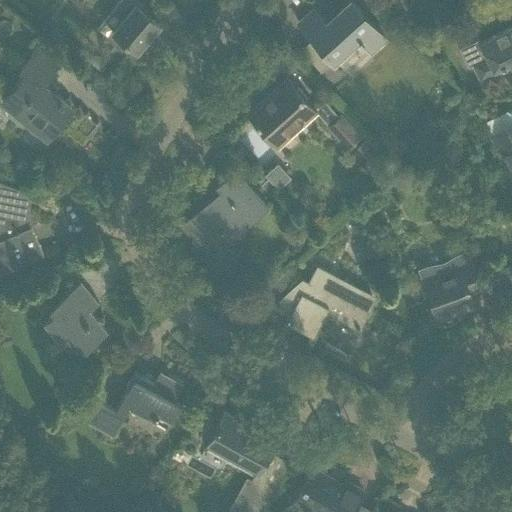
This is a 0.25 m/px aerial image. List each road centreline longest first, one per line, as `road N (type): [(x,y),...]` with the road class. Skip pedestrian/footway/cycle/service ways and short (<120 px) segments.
road 1 (residential): [(404,432),(303,383),(157,293),(126,253),(120,195),(134,159),(234,0)]
road 2 (residential): [(404,432),(434,380),(511,333)]
road 3 (residential): [(498,511),(469,474),(404,432)]
